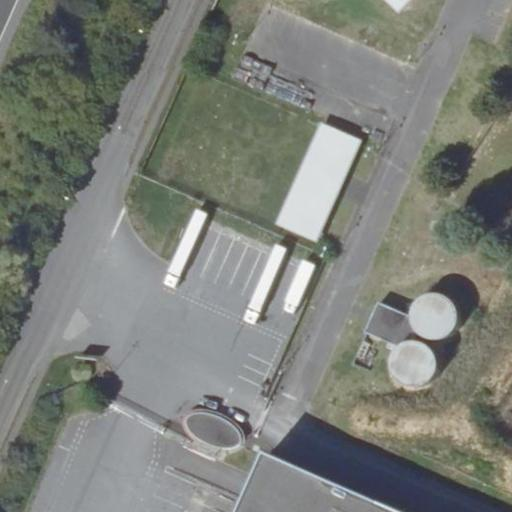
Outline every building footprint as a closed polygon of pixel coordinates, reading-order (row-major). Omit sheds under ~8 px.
[(387,0),(402,13),(414,0),(387,0)] [(322,123),(277,225),(319,243),(363,141),(322,123)] [(413,319),(381,305),(369,336),(402,349),(397,354),(394,359),(394,368),(395,374),(398,381),(405,388),(411,391),(421,391),(428,389),(433,384),(439,377),(441,370),(441,362),(438,355),(431,348),(424,344),(415,343),(419,332),(425,338),(435,342),(441,342),(450,339),(457,332),(461,323),(461,314),(458,305),(450,298),(441,294),(431,295),(423,299),(415,308),(413,319)] [(204,419),(199,421),(195,425),(194,429),(195,435),(199,440),(207,444),(216,448),(234,452),(237,451),(240,448),(242,446),(243,443),(243,440),(242,436),(237,430),(229,425),(216,420),(204,419)] [(397,511),(272,458),(248,511),(397,511)]
